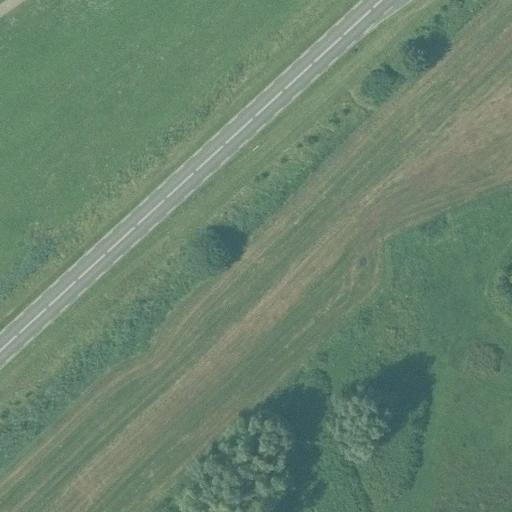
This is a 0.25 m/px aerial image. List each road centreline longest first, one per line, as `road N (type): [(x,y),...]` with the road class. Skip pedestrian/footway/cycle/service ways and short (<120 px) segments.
road 1 (primary): [(0,351),(381,0)]
road 2 (track): [(511,209),(453,234),(376,339),(366,511)]
